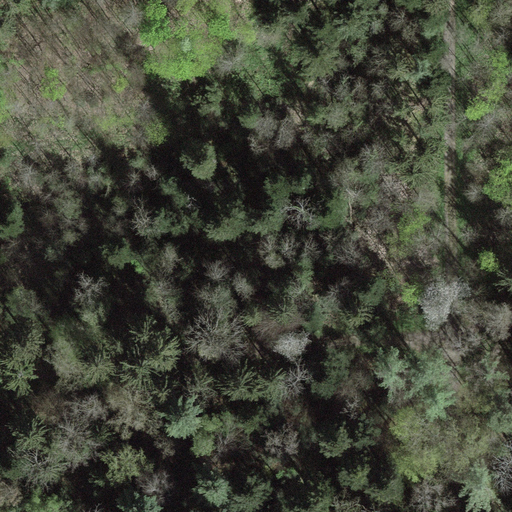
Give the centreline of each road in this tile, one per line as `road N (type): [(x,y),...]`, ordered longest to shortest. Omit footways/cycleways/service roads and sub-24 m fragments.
road 1 (track): [(0,379),(448,341)]
road 2 (track): [(450,0),(448,341)]
road 3 (track): [(448,341),(456,511)]
